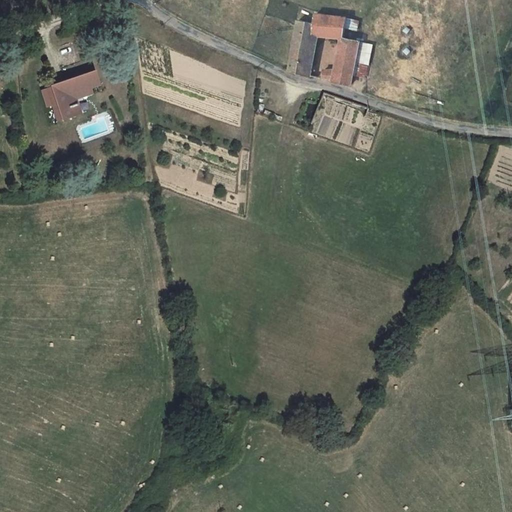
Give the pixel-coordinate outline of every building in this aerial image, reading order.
[(318,37),(342,40),(342,39),(343,40),(347,20),(316,14),(313,23),(311,36),(318,37)] [(298,21),(289,71),(305,75),(307,66),(311,67),(318,37),(311,36),(313,23),(298,21)] [(339,63),(355,65),(356,61),(359,42),(343,40),(342,39),(342,40),(339,63)] [(359,42),(356,61),(369,63),(370,64),(374,45),(359,42)] [(356,61),(355,65),(354,73),(366,75),(369,63),(356,61)] [(339,63),(337,69),(354,73),(355,65),(339,63)] [(321,77),(335,80),(336,72),(324,69),(321,77)] [(351,84),(354,73),(337,69),(336,72),(335,80),(351,84)] [(99,88),(95,74),(52,87),(56,104),(61,121),(81,115),(75,95),(99,88)] [(56,104),(52,87),(42,90),(47,107),(56,104)]
